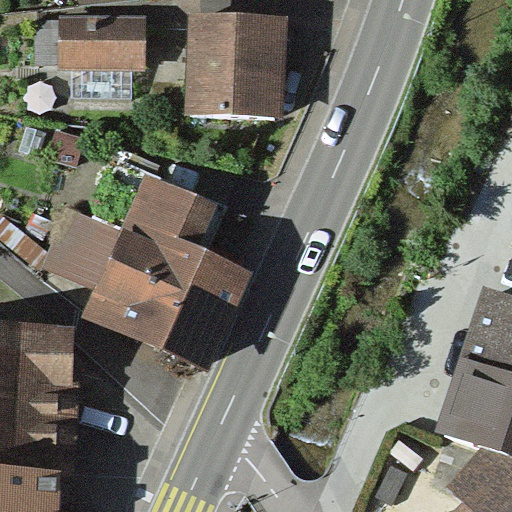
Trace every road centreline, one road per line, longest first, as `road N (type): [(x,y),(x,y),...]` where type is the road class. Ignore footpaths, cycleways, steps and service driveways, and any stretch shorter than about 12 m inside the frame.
road 1 (secondary): [(408,0),(304,253),(219,429)]
road 2 (residential): [(0,260),(140,377),(219,429)]
